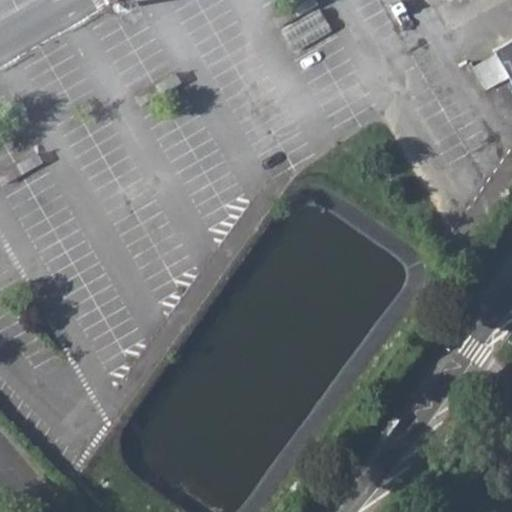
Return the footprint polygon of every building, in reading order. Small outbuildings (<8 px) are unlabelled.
[(273,16),(281,28),(320,5),(317,0),(301,0),(293,4),(273,16)] [(281,28),(288,40),(327,16),(320,5),(281,28)] [(288,40),(295,52),(334,28),(327,16),(288,40)] [(511,37),(492,49),(511,83),(511,37)] [(156,82),(162,93),(184,81),(178,70),(156,82)] [(133,95),(140,106),(162,93),(156,82),(133,95)] [(18,161),(24,172),(47,159),(41,148),(18,161)] [(0,171),(0,184),(1,186),(24,172),(18,161),(0,171)] [(230,260),(236,270),(275,248),(268,238),(230,260)]
